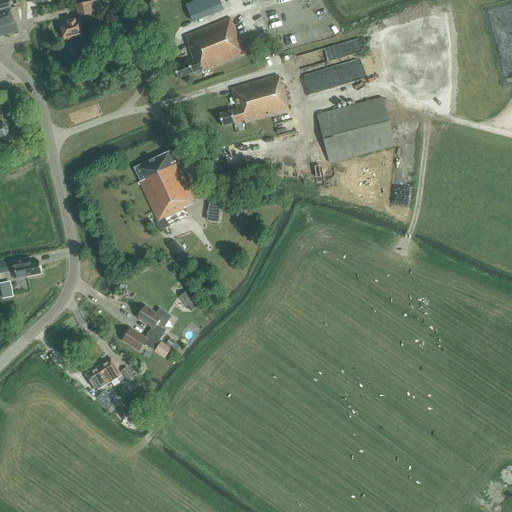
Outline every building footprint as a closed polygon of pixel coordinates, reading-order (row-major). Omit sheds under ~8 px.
[(0,0),(0,10),(11,7),(8,0),(0,0)] [(79,17),(82,16),(85,15),(98,12),(95,0),(94,0),(76,5),(79,17)] [(193,0),(194,1),(186,4),(193,22),(224,10),(220,0),(193,0)] [(14,22),(10,9),(0,12),(0,33),(4,33),(5,35),(18,31),(15,22),(14,22)] [(82,16),(83,19),(75,21),(75,20),(68,21),(68,22),(61,24),(64,39),(66,38),(67,39),(73,38),(73,37),(83,34),(81,26),(88,25),(86,18),(85,15),(82,16)] [(209,70),(246,55),(231,18),(186,36),(189,46),(188,46),(193,58),(185,61),(186,63),(174,68),(179,79),(194,72),(197,75),(203,73),(202,69),(208,67),(209,70)] [(323,50),(327,62),(363,52),(360,40),(323,50)] [(281,85),(279,76),(232,88),(237,109),(231,111),(231,110),(219,114),(223,126),(235,123),(245,120),(245,122),(290,110),(283,85),(281,85)] [(331,162),(396,144),(383,96),(318,114),(331,162)] [(0,137),(6,136),(9,131),(8,126),(4,123),(0,123),(0,137)] [(174,162),(169,151),(135,168),(141,181),(139,182),(158,221),(185,208),(184,206),(195,201),(175,161),(174,162)] [(178,259),(179,259),(182,256),(185,253),(174,241),(167,247),(178,259)] [(189,260),(184,254),(182,256),(179,259),(184,265),(189,260)] [(40,267),(39,261),(31,262),(30,257),(11,261),(14,275),(16,275),(17,278),(41,274),(41,271),(42,271),(41,267),(40,267)] [(13,296),(11,289),(1,291),(3,298),(13,296)] [(187,307),(194,302),(186,291),(179,297),(187,307)] [(160,310),(157,314),(145,306),(138,317),(152,327),(148,332),(160,340),(166,330),(163,328),(170,316),(160,310)] [(160,340),(148,332),(145,338),(130,329),(123,340),(139,350),(144,343),(154,350),(160,340)] [(170,338),(166,344),(172,348),(176,342),(170,338)] [(166,358),(171,349),(161,342),(155,351),(166,358)] [(110,382),(111,382),(114,386),(121,383),(118,378),(121,376),(117,369),(111,359),(100,365),(110,382)] [(110,382),(100,365),(85,374),(96,391),(110,382)] [(135,378),(128,367),(121,371),(129,382),(135,378)] [(111,413),(119,405),(104,391),(96,399),(111,413)] [(139,427),(143,417),(137,414),(135,418),(133,419),(131,423),(139,427)]
